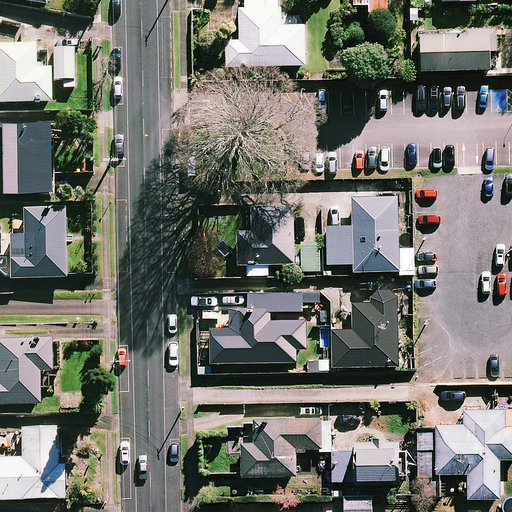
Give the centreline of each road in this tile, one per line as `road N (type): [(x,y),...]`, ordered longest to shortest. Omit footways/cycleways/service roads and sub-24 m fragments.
road 1 (tertiary): [(141,0),(146,306)]
road 2 (tertiary): [(146,306),(151,511)]
road 3 (residential): [(146,306),(0,306)]
